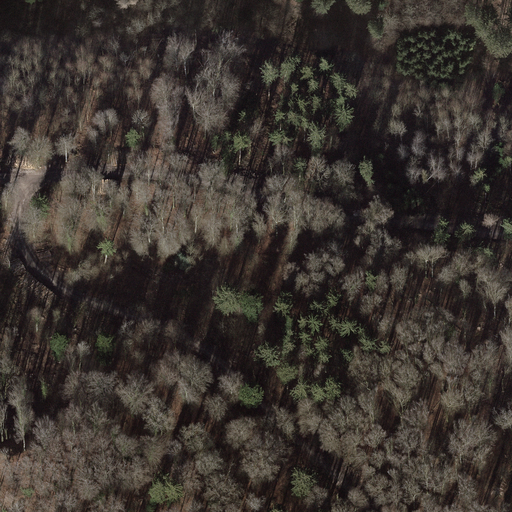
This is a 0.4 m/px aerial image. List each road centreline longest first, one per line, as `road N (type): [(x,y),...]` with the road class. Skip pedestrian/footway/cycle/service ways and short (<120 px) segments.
road 1 (track): [(511,233),(295,209),(228,185),(157,174),(0,178)]
road 2 (track): [(22,177),(23,246),(38,267),(69,292),(200,346),(309,445),(366,511)]
